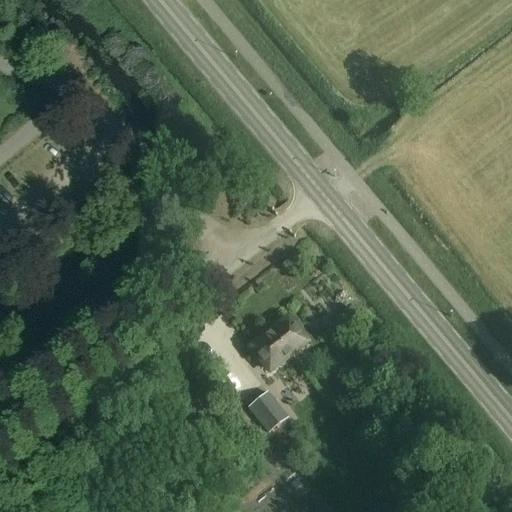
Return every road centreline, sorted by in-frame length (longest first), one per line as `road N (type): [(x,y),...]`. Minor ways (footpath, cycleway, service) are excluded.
road 1 (unclassified): [(0,439),(321,194)]
road 2 (primary): [(511,428),(321,194)]
road 3 (primary): [(321,194),(157,0)]
